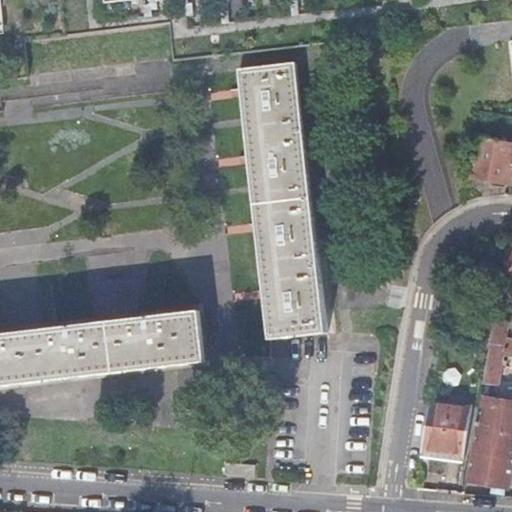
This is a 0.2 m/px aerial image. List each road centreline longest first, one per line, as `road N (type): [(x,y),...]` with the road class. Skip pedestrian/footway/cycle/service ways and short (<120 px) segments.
road 1 (residential): [(390,511),(0,483)]
road 2 (residential): [(390,511),(436,246),(461,223),(511,212)]
